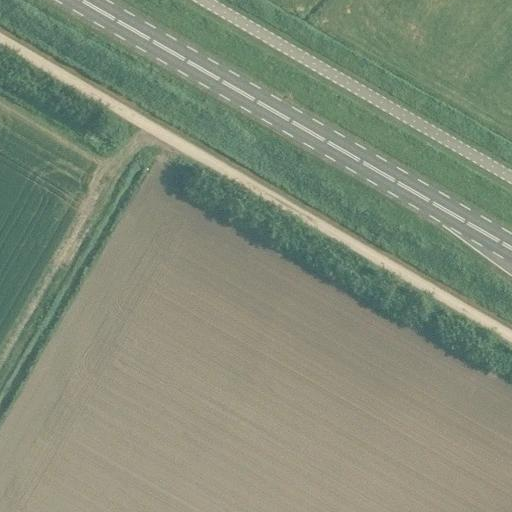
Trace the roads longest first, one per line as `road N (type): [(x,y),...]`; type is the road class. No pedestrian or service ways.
road 1 (unclassified): [(511,337),(0,39)]
road 2 (secondary): [(511,247),(83,0)]
road 3 (unclassified): [(511,175),(207,0)]
